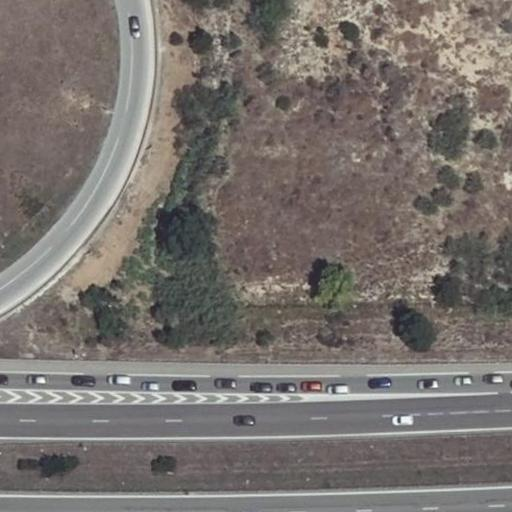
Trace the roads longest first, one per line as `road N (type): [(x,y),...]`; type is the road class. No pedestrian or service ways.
road 1 (motorway): [(511,412),(0,421)]
road 2 (motorway): [(511,381),(0,381)]
road 3 (motorway): [(133,0),(136,84),(99,193),(75,230),(0,300)]
road 4 (motorway): [(375,511),(511,507)]
road 5 (motorway): [(511,65),(405,0)]
